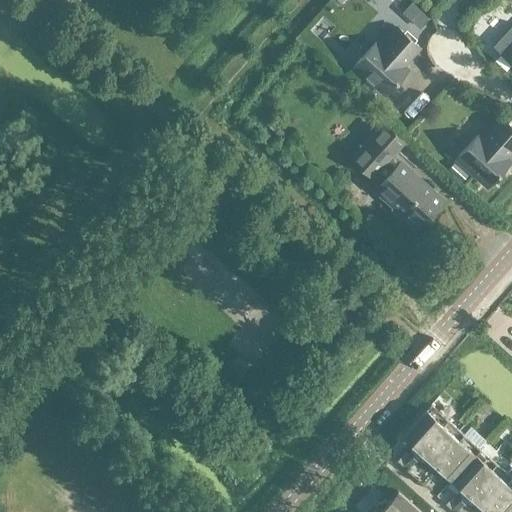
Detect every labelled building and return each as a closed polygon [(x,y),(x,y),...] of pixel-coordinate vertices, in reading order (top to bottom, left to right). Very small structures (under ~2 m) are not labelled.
[(417,16),(424,22),(430,16),(414,0),(401,13),(411,22),(417,16)] [(405,71),(407,70),(401,65),(418,46),(398,27),(380,46),(375,41),(354,65),(385,94),(397,81),(400,80),(405,74),(405,71)] [(511,38),(500,51),(511,62),(511,38)] [(511,147),(511,126),(502,117),(483,138),(478,133),(456,157),(488,186),(500,173),(502,172),(508,166),(508,164),(509,162),(501,155),(507,148),(509,151),(511,147)] [(416,229),(443,199),(393,153),(403,141),(383,123),(350,158),(371,177),(374,174),(381,181),(373,190),(416,229)] [(480,447),(430,404),(402,436),(451,479),(480,447)] [(509,511),(511,510),(511,476),(480,447),(451,479),(487,511),(509,511)] [(406,449),(397,460),(403,466),(412,455),(406,449)] [(416,458),(406,469),(412,474),(421,463),(416,458)] [(418,479),(427,468),(421,463),(412,474),(418,479)] [(427,468),(418,479),(423,484),(433,473),(427,468)] [(439,478),(433,473),(423,484),(429,489),(439,478)] [(367,490),(377,499),(383,493),(372,483),(367,490)] [(421,511),(397,490),(376,511),(421,511)] [(375,502),(364,493),(359,499),(369,509),(374,503),(375,502)] [(454,493),(445,503),(451,509),(460,498),(454,493)] [(361,511),(365,511),(369,509),(359,499),(353,505),(361,511)] [(455,511),(454,511),(464,511),(470,506),(464,501),(455,511)]
